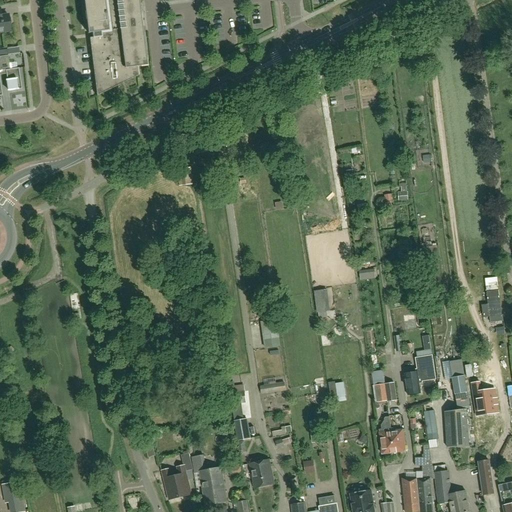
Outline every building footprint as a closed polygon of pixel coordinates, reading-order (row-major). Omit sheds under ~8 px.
[(83,0),(87,34),(92,33),(92,38),(89,38),(97,97),(138,76),(137,67),(147,66),(138,0),(83,0)] [(1,16),(0,9),(0,8),(0,32),(10,31),(9,24),(11,23),(10,18),(8,17),(8,16),(1,16)] [(0,75),(6,74),(8,91),(21,89),(18,68),(10,70),(8,56),(7,50),(0,50),(0,75)] [(193,184),(191,168),(177,169),(179,186),(193,184)] [(402,192),(398,192),(399,201),(408,200),(407,192),(406,192),(406,183),(403,183),(399,184),(399,188),(402,187),(402,192)] [(280,338),(276,322),(276,320),(261,322),(264,341),(265,349),(281,347),(280,338)] [(416,352),(417,359),(415,359),(417,373),(405,375),(408,396),(421,394),(419,383),(436,380),(431,350),(416,352)] [(452,378),(454,394),(468,392),(465,376),(462,360),(450,362),(452,378)] [(264,385),(265,394),(286,391),(285,382),(264,385)] [(335,382),(328,383),(332,403),(338,402),(335,382)] [(396,395),(395,383),(385,384),(387,397),(396,395)] [(480,383),(472,384),(477,417),(498,413),(494,390),(481,392),(480,383)] [(232,405),(235,404),(246,403),(244,385),(230,386),(232,405)] [(468,393),(457,394),(459,408),(470,406),(468,393)] [(455,411),(458,447),(469,446),(467,409),(455,411)] [(438,432),(436,422),(435,411),(424,412),(426,424),(427,424),(427,429),(428,429),(429,434),(428,434),(429,440),(439,439),(438,432)] [(447,448),(458,447),(455,411),(444,413),(447,448)] [(382,430),(379,431),(382,455),(406,452),(403,430),(394,432),(393,429),(391,429),(390,417),(385,417),(384,419),(385,420),(381,426),(382,430)] [(237,441),(240,441),(251,439),(248,419),(234,421),(237,441)] [(273,437),(286,434),(286,433),(292,432),(291,426),(272,429),(272,432),(273,437)] [(323,441),(323,437),(322,431),(314,432),(316,443),(323,441)] [(282,439),(275,442),(278,449),(284,447),(282,440),(282,439)] [(246,452),(244,441),(237,443),(240,454),(246,452)] [(423,446),(424,452),(424,458),(415,459),(416,467),(422,467),(422,479),(416,480),(420,511),(433,511),(430,479),(434,479),(429,445),(423,446)] [(178,475),(175,476),(172,477),(170,469),(162,471),(169,500),(180,497),(191,495),(186,471),(193,470),(189,453),(181,455),(183,465),(177,467),(178,475)] [(192,457),(193,464),(204,462),(202,455),(192,457)] [(250,464),(255,488),(274,484),(269,460),(250,464)] [(488,461),(483,462),(478,462),(483,496),(494,494),(488,461)] [(447,471),(446,471),(445,465),(435,466),(435,473),(439,506),(449,504),(450,511),(454,511),(451,494),(447,471)] [(309,475),(321,473),(320,466),(308,468),(309,475)] [(205,471),(200,472),(206,506),(228,502),(222,468),(207,471),(205,471)] [(420,511),(416,480),(403,480),(406,511),(420,511)] [(10,511),(25,511),(20,481),(2,485),(5,504),(9,503),(10,511)] [(503,511),(511,511),(511,482),(498,486),(503,511)] [(374,511),(371,490),(350,494),(353,511),(374,511)] [(451,494),(454,511),(469,511),(465,491),(451,494)] [(238,511),(249,511),(247,500),(237,502),(238,511)] [(306,511),(305,503),(292,505),(293,511),(292,511),(291,511),(306,511)]
